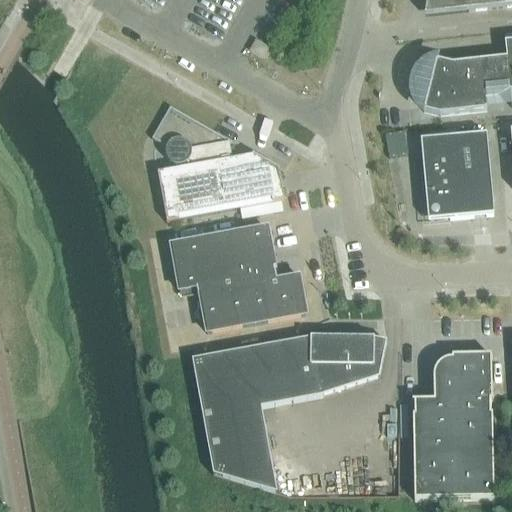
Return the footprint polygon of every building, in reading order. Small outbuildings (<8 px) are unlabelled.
[(511,0),(427,0),(425,18),(469,14),(511,8),(511,0)] [(251,54),(262,60),(268,50),(256,44),(251,54)] [(436,63),(424,114),(440,118),(487,113),(485,98),(510,95),(511,110),(511,44),(505,45),(506,61),(452,67),(436,63)] [(170,110),(152,141),(167,150),(166,150),(166,151),(166,152),(166,153),(166,154),(165,154),(165,155),(165,156),(165,157),(166,158),(166,159),(166,160),(166,161),(167,161),(167,162),(167,163),(168,163),(168,164),(169,164),(169,165),(170,165),(170,166),(171,166),(171,167),(172,167),(172,168),(173,168),(174,168),(175,168),(175,169),(176,169),(177,173),(158,176),(167,225),(285,204),(280,176),(279,172),(253,157),(252,159),(232,162),(229,147),(231,146),(231,147),(232,145),(216,136),(170,110)] [(421,144),(426,203),(428,224),(450,222),(494,218),(487,138),(421,144)] [(171,249),(180,294),(197,291),(198,299),(200,299),(207,336),(306,318),(299,278),(277,282),(275,271),(277,271),(275,260),(273,260),(267,231),(171,249)] [(374,371),(374,342),(311,341),(311,342),(192,363),(214,478),(277,497),(261,411),(323,399),(318,370),(374,371)] [(442,365),(439,368),(436,371),(435,374),(434,377),(434,381),(434,404),(413,404),(413,408),(414,418),(413,418),(414,504),(494,502),(493,417),(492,417),(491,404),(493,404),(492,358),(463,359),(463,355),(452,356),(452,362),(448,362),(445,363),(442,365)]
